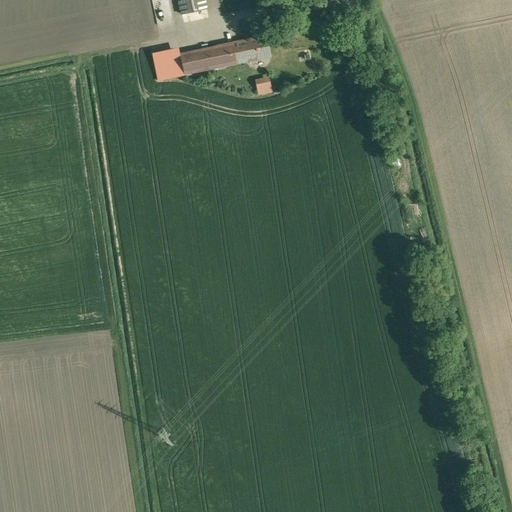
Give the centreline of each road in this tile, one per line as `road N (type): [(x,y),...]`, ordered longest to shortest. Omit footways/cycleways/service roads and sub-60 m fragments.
road 1 (unclassified): [(351,0),(164,37)]
road 2 (track): [(164,37),(85,56),(72,70),(0,84)]
